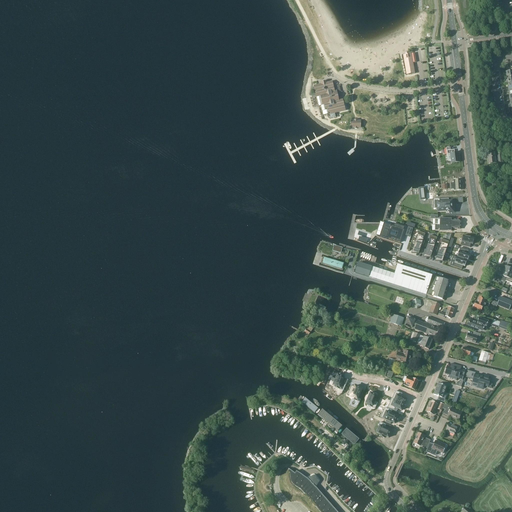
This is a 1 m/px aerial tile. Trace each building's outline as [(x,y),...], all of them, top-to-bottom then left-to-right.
[(407,75),(416,73),(412,53),(403,54),(407,75)] [(338,101),(337,96),(336,91),(334,91),(332,82),(326,83),(325,81),(321,82),(321,84),(314,86),(316,96),(320,95),(322,105),(325,104),(326,109),(328,109),(329,114),(337,112),(345,110),(342,100),(338,101)] [(364,129),(364,123),(361,123),(361,121),(358,121),(358,123),(355,123),(355,129),(358,129),(358,130),(361,130),(361,129),(364,129)] [(450,154),(451,163),(460,162),(458,153),(455,153),(454,150),(447,151),(447,154),(450,154)] [(495,156),(495,154),(487,155),(489,164),(496,163),(498,163),(503,162),(502,155),(497,155),(497,156),(495,156)] [(451,183),(451,190),(454,190),(461,190),(460,180),(453,180),(453,183),(451,183)] [(454,213),(454,208),(452,208),(451,202),(442,202),(442,199),(434,200),(434,203),(437,203),(438,209),(437,209),(437,212),(446,212),(446,213),(454,213)] [(384,223),(380,236),(400,243),(404,230),(403,230),(404,227),(394,224),(393,226),(384,223)] [(410,237),(413,228),(408,226),(405,235),(410,237)] [(413,249),(411,254),(419,254),(419,252),(421,248),(421,247),(425,234),(419,232),(414,246),(413,249)] [(425,252),(423,258),(430,258),(431,256),(433,251),(437,238),(430,235),(426,249),(426,250),(425,252)] [(462,241),(461,246),(470,248),(471,244),(473,244),(474,240),(474,238),(463,236),(462,238),(462,241)] [(437,256),(435,262),(442,262),(443,260),(445,255),(449,242),(442,239),(438,253),(437,256)] [(458,255),(457,257),(468,261),(468,259),(470,255),(468,254),(469,251),(460,248),(459,252),(458,255)] [(456,257),(453,267),(462,270),(463,266),(465,267),(466,262),(465,262),(466,260),(457,257),(456,257)] [(343,269),(345,265),(325,258),(324,263),(343,269)] [(368,277),(372,267),(359,263),(355,273),(368,277)] [(432,276),(397,265),(395,274),(372,267),(368,277),(426,295),(433,297),(442,300),(448,281),(439,279),(432,276)] [(496,274),(495,277),(505,281),(510,269),(505,267),(504,270),(502,269),(499,275),(496,274)] [(489,306),(490,304),(485,302),(486,300),(479,297),(477,301),(489,306)] [(497,305),(509,310),(511,302),(511,301),(500,297),(497,305)] [(417,309),(421,306),(420,301),(415,299),(414,300),(413,298),(409,302),(409,306),(412,306),(412,307),(417,309)] [(489,306),(477,301),(476,301),(475,304),(474,304),(473,306),(474,307),(474,308),(481,311),(483,307),(484,308),(484,307),(488,309),(489,306)] [(429,312),(436,315),(440,304),(432,302),(431,304),(432,305),(429,312)] [(389,323),(401,327),(404,318),(392,314),(389,323)] [(427,317),(425,322),(443,329),(445,323),(427,317)] [(414,329),(417,321),(415,320),(414,320),(408,318),(405,325),(412,328),(412,329),(414,329)] [(470,320),(468,326),(474,328),(475,328),(481,330),(482,327),(486,329),(486,327),(488,327),(489,322),(488,322),(483,320),(484,319),(480,318),(480,319),(479,318),(477,323),(470,321),(470,320)] [(493,320),(490,327),(498,330),(500,322),(493,320)] [(500,322),(498,328),(507,331),(510,323),(503,321),(501,320),(500,322)] [(417,321),(414,329),(435,337),(439,329),(417,321)] [(312,329),(308,326),(304,332),(309,335),(313,329),(312,329)] [(479,340),(481,334),(474,332),(473,335),(468,334),(466,341),(475,344),(477,339),(479,340)] [(429,350),(431,345),(432,340),(424,337),(420,336),(420,335),(415,333),(414,336),(412,335),(410,340),(412,341),(417,343),(417,344),(420,345),(420,346),(429,350)] [(465,356),(468,357),(469,356),(469,357),(470,352),(474,353),(475,350),(471,349),(471,350),(464,348),(462,354),(465,355),(465,356)] [(397,352),(396,360),(410,364),(412,353),(403,351),(403,353),(397,352)] [(491,354),(489,353),(482,351),(479,361),(486,363),(486,360),(488,361),(491,354)] [(393,369),(395,360),(389,359),(388,361),(385,361),(383,366),(393,369)] [(447,366),(445,374),(449,375),(448,378),(456,380),(457,378),(462,380),(464,371),(460,370),(461,368),(459,368),(456,367),(457,366),(451,364),(450,367),(447,366),(448,366),(447,366)] [(467,370),(465,377),(473,380),(472,382),(478,384),(477,387),(483,389),(484,386),(487,387),(488,387),(491,388),(493,383),(492,383),(489,382),(490,380),(490,379),(489,379),(489,377),(484,375),(483,377),(482,377),(480,376),(475,375),(475,373),(467,370)] [(334,376),(331,381),(334,382),(333,385),(335,386),(334,387),(343,391),(345,385),(342,384),(343,382),(344,379),(344,378),(337,374),(336,377),(334,376)] [(419,382),(407,377),(404,384),(405,384),(404,385),(408,387),(415,390),(419,382)] [(434,395),(437,396),(438,397),(437,400),(444,403),(445,399),(442,398),(446,387),(438,384),(436,388),(437,388),(436,390),(434,395)] [(351,386),(347,395),(352,397),(352,399),(359,402),(362,396),(359,395),(360,393),(362,389),(355,386),(354,387),(351,386)] [(391,399),(404,405),(407,399),(403,398),(401,397),(402,394),(395,391),(392,399),(391,399)] [(367,399),(366,403),(367,404),(367,405),(375,409),(377,403),(375,402),(376,400),(375,400),(377,396),(370,393),(368,397),(367,399)] [(302,401),(315,412),(319,408),(306,397),(302,401)] [(391,399),(387,408),(394,411),(395,408),(397,409),(401,411),(404,405),(391,399)] [(427,412),(434,415),(438,405),(431,402),(427,412)] [(458,420),(462,412),(451,408),(452,407),(448,405),(445,404),(443,408),(446,410),(445,412),(448,414),(447,416),(458,420)] [(385,408),(380,418),(386,420),(385,422),(390,425),(391,422),(395,424),(395,422),(397,422),(399,417),(393,415),(391,414),(392,411),(385,408)] [(318,415),(338,431),(343,425),(324,409),(318,415)] [(379,426),(376,433),(380,434),(379,436),(384,438),(385,436),(388,438),(391,431),(387,429),(384,428),(386,425),(380,422),(378,426),(379,426)] [(445,432),(449,434),(450,433),(454,435),(456,432),(458,433),(461,426),(455,424),(454,426),(449,424),(448,428),(447,427),(445,432)] [(355,444),(360,438),(347,427),(342,433),(355,444)] [(430,440),(426,439),(426,440),(423,439),(425,436),(418,433),(413,443),(421,446),(427,448),(430,440)] [(430,443),(427,451),(431,453),(432,450),(436,452),(436,451),(443,454),(446,446),(435,441),(433,445),(430,443)] [(322,511),(339,511),(317,487),(316,486),(320,481),(320,480),(320,479),(321,479),(320,478),(315,473),(315,472),(314,472),(314,473),(307,477),(297,470),(296,472),(293,470),(290,468),(289,468),(288,468),(287,468),(287,469),(293,473),(292,474),(292,475),(292,476),(292,477),(292,478),(293,479),(293,480),(294,481),(294,482),(294,483),(301,488),(322,511)] [(272,476),(273,474),(272,473),(271,473),(270,473),(269,473),(267,474),(267,475),(266,476),(265,477),(265,478),(265,479),(265,480),(265,482),(266,483),(267,484),(268,484),(269,485),(269,483),(268,482),(267,481),(267,480),(267,479),(266,479),(267,478),(267,477),(268,476),(269,476),(270,475),(271,475),(272,476)]
